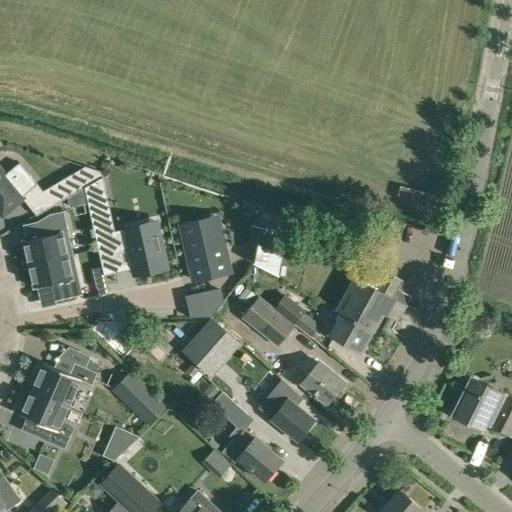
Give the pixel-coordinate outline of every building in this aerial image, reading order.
[(67,160),(55,156),(53,163),(65,167),(67,160)] [(0,168),(0,212),(2,215),(24,197),(23,196),(37,184),(19,163),(5,174),(0,168)] [(42,191),(51,207),(102,177),(99,171),(85,166),(42,191)] [(108,202),(89,206),(100,255),(119,251),(119,250),(128,248),(133,269),(134,275),(167,268),(161,240),(156,221),(150,222),(124,228),(124,229),(115,231),(108,202)] [(26,240),(23,241),(29,265),(73,254),(64,211),(50,214),(37,221),(41,237),(26,240)] [(201,221),(182,225),(194,280),(229,272),(219,225),(203,229),(201,221)] [(257,238),(253,262),(254,262),(279,277),(286,231),(271,228),(259,226),(257,238)] [(73,254),(29,265),(34,287),(51,283),(55,301),(82,295),(73,254)] [(377,270),(358,260),(350,276),(353,279),(336,309),(340,312),(328,334),(361,352),(373,331),(374,331),(384,314),(397,321),(406,305),(393,298),(403,280),(379,267),(377,270)] [(106,285),(98,287),(99,295),(108,293),(106,285)] [(247,304),(255,294),(246,287),(238,297),(247,304)] [(208,292),(213,312),(222,301),(219,290),(208,292)] [(302,313),(299,311),(300,310),(281,295),(274,304),(293,320),(295,321),(293,323),(295,325),(311,337),(320,326),(303,311),(302,313)] [(295,325),(293,323),(259,296),(241,318),(277,347),(295,325)] [(190,350),(187,353),(214,378),(217,375),(216,374),(225,364),(227,365),(246,345),(219,320),(200,340),(201,341),(192,351),(190,350)] [(85,367),(96,372),(100,364),(88,359),(85,367)] [(345,382),(319,361),(309,373),(299,366),(288,378),(305,391),(307,388),(327,404),(345,382)] [(38,364),(29,383),(34,384),(32,388),(69,405),(80,380),(91,384),(96,372),(85,367),(74,362),(69,373),(44,362),(42,366),(38,364)] [(511,437),(511,434),(511,397),(505,394),(470,377),(451,415),(482,430),(486,423),(490,425),(489,426),(511,437)] [(26,390),(18,409),(22,411),(20,416),(43,425),(37,438),(63,449),(73,426),(62,421),(69,405),(32,388),(30,392),(26,390)] [(287,399),(276,390),(265,403),(276,412),(271,419),(297,441),(314,420),(288,398),(287,399)] [(237,428),(249,415),(226,394),(214,407),(237,428)] [(255,437),(244,428),(238,435),(236,434),(221,452),(235,463),(238,459),(265,481),(283,460),(255,437)] [(33,468),(48,474),(54,460),(39,453),(33,468)] [(120,457),(97,479),(130,511),(153,511),(164,501),(120,457)] [(0,509),(3,507),(6,510),(21,500),(5,477),(0,480),(0,509)] [(191,484),(164,511),(208,511),(214,506),(191,484)] [(52,489),(40,500),(51,511),(60,511),(68,505),(52,489)] [(421,511),(423,510),(399,489),(380,510),(383,511),(421,511)] [(128,511),(118,503),(117,502),(107,511),(128,511)]
